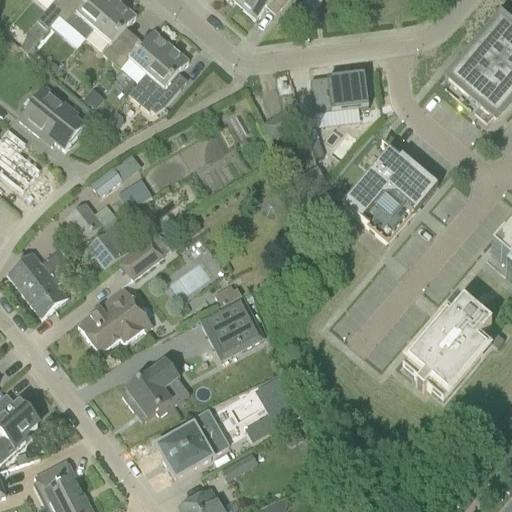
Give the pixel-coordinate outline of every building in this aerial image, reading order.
[(47,16),(36,28),(37,28),(46,36),(50,32),(58,22),(74,3),(70,0),(51,0),(57,4),(47,16)] [(74,3),(58,22),(84,45),(92,35),(117,6),(110,0),(91,0),(83,10),(74,3)] [(225,0),(237,10),(244,0),(225,0)] [(244,0),(237,10),(255,25),(265,13),(272,6),(280,13),(291,0),(244,0)] [(313,14),(321,5),(314,0),(305,0),(302,5),(313,14)] [(118,41),(135,21),(117,6),(92,35),(109,50),(101,60),(110,67),(127,48),(118,41)] [(451,79),(447,84),(478,111),(472,118),(485,129),(491,122),(494,124),(511,103),(511,33),(499,22),(470,57),(460,68),(457,69),(454,70),(452,73),(451,76),(451,79)] [(137,90),(170,51),(152,36),(135,56),(127,48),(110,67),(137,90)] [(170,51),(137,90),(148,100),(153,104),(148,110),(156,117),(163,113),(180,94),(171,86),(176,80),(177,79),(188,67),(170,51)] [(363,80),(309,87),(313,120),(367,113),(363,80)] [(71,115),(56,103),(43,92),(18,125),(37,140),(40,137),(64,156),(84,132),(68,119),(71,115)] [(90,95),(83,104),(94,114),(102,105),(90,95)] [(114,117),(106,127),(116,135),(121,129),(121,123),(114,117)] [(270,142),(295,129),(289,117),(263,131),(270,142)] [(401,166),(400,166),(381,150),(380,151),(386,157),(341,211),(386,249),(433,194),(401,167),(402,167),(401,166)] [(281,167),(291,184),(304,177),(294,160),(281,167)] [(112,174),(90,192),(99,203),(121,185),(112,174)] [(120,197),(124,206),(147,195),(142,186),(120,197)] [(84,209),(65,224),(77,240),(82,246),(82,247),(102,232),(113,223),(114,222),(111,218),(106,211),(92,220),(84,209)] [(134,251),(121,234),(117,228),(106,237),(86,253),(104,276),(134,251)] [(511,233),(490,259),(509,275),(503,282),(511,288),(511,287),(511,233)] [(148,243),(116,269),(130,287),(163,261),(148,243)] [(22,301),(64,268),(56,256),(39,269),(31,259),(5,279),(22,301)] [(55,289),(72,277),(64,268),(22,301),(41,324),(67,304),(55,289)] [(233,306),(234,295),(232,291),(212,300),(219,313),(233,306)] [(123,350),(150,330),(123,294),(103,309),(104,310),(89,321),(89,322),(77,332),(98,361),(120,345),(123,350)] [(240,303),(198,325),(200,329),(214,355),(235,344),(241,356),(263,345),(242,306),(240,303)] [(481,341),(490,330),(461,306),(452,317),(449,315),(401,372),(417,386),(414,390),(422,396),(425,393),(442,407),(490,349),(481,341)] [(163,367),(120,400),(133,418),(134,417),(138,414),(139,415),(146,424),(154,418),(158,423),(188,400),(163,367)] [(269,421),(243,435),(251,449),(298,422),(277,386),(264,393),(274,411),(266,416),(269,421)] [(0,405),(0,438),(4,443),(0,446),(0,467),(24,446),(21,443),(36,430),(19,409),(15,412),(5,401),(0,405)] [(210,463),(228,452),(207,416),(188,427),(191,432),(156,452),(162,463),(161,465),(166,474),(168,473),(174,484),(210,463)] [(24,458),(14,461),(17,469),(26,466),(24,458)] [(220,476),(226,486),(256,469),(250,459),(220,476)] [(47,477),(34,483),(36,487),(48,511),(88,511),(65,466),(64,466),(64,468),(47,477)] [(218,511),(209,496),(181,511),(218,511)]
